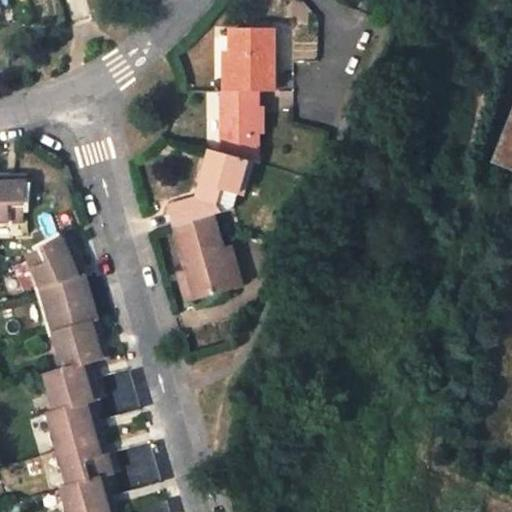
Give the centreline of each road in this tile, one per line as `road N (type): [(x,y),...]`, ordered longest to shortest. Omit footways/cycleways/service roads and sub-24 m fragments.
road 1 (residential): [(82,95),(201,511)]
road 2 (residential): [(192,0),(82,95)]
road 3 (residential): [(313,0),(341,42),(316,126)]
